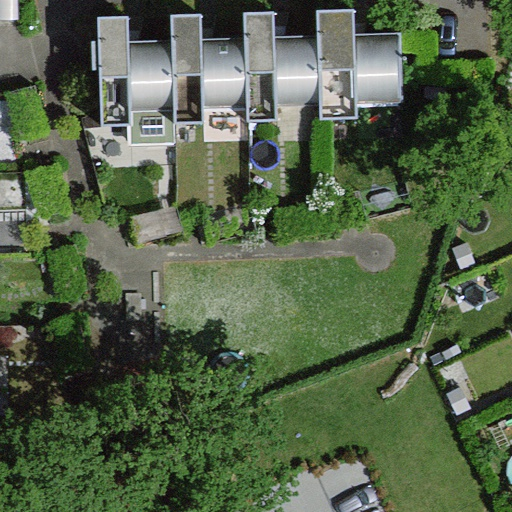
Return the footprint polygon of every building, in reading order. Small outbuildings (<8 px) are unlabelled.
[(0,0),(0,20),(18,21),(16,0),(0,0)] [(355,11),(319,12),(320,37),(323,106),(324,121),(359,119),(359,104),(356,35),(355,11)] [(276,13),(246,13),(247,40),(249,108),(250,122),(280,121),(279,107),(277,38),(276,13)] [(173,16),(174,42),(175,110),(176,125),(206,124),(206,109),(204,40),(203,16),(173,16)] [(130,18),(100,18),(105,111),(106,126),(135,126),(134,111),(132,43),(130,18)] [(404,33),(356,35),(359,104),(405,103),(404,33)] [(320,37),(277,38),(279,107),(323,106),(320,37)] [(247,40),(204,40),(206,109),(249,108),(247,40)] [(174,42),(132,43),(134,111),(175,110),(174,42)] [(176,125),(175,110),(134,111),(135,126),(135,144),(176,143),(176,125)] [(154,511),(155,511),(135,470),(86,493),(84,488),(32,511),(154,511)]
